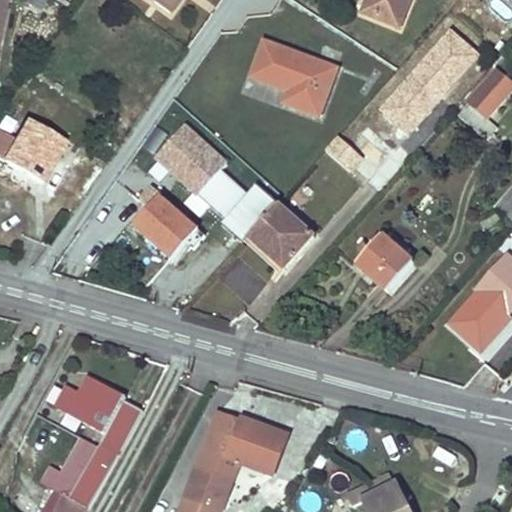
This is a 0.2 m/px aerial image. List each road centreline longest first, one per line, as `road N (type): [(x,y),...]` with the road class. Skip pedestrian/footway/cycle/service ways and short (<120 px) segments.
road 1 (tertiary): [(511,422),(32,295)]
road 2 (residential): [(32,295),(234,0)]
road 3 (unknown): [(65,304),(0,430)]
